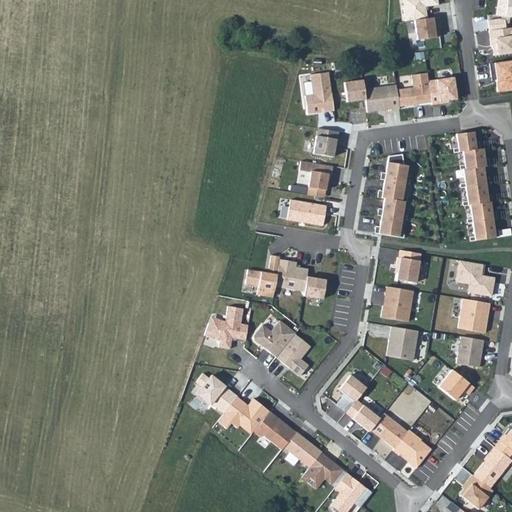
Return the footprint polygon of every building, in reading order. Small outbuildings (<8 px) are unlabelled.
[(435,0),(402,0),(405,22),(413,21),(427,20),(425,8),(437,6),(435,0)] [(511,0),(498,0),(496,17),(511,19),(511,0)] [(427,20),(413,21),(416,41),(439,38),(438,29),(440,28),(439,18),(427,20)] [(504,21),(487,23),(489,33),(505,30),(504,21)] [(489,33),(488,33),(490,47),(491,47),(493,56),(511,53),(510,39),(511,38),(511,29),(505,30),(489,33)] [(511,60),(489,63),(491,76),(496,76),(497,90),(511,88),(511,60)] [(329,72),(310,74),(312,94),(304,95),(307,114),(318,112),(318,109),(325,108),(325,111),(334,109),(329,72)] [(430,104),(427,83),(426,74),(410,76),(411,88),(399,90),(402,108),(430,104)] [(365,99),(363,88),(362,79),(343,82),(346,102),(365,99)] [(452,79),(427,83),(430,104),(431,106),(448,103),(447,101),(455,100),(452,79)] [(396,84),(363,88),(365,99),(366,112),(391,108),(391,110),(400,109),(396,84)] [(318,128),(313,153),(333,157),(336,139),(338,139),(339,131),(318,128)] [(473,131),(457,133),(459,152),(463,151),(466,169),(463,169),(468,205),(471,205),(476,239),(495,236),(490,201),(488,201),(483,166),(485,166),(483,148),(476,149),(473,131)] [(384,199),(378,233),(398,237),(403,202),(401,201),(407,166),(404,165),(402,154),(388,156),(381,197),(384,199)] [(301,160),(300,170),(312,172),(309,187),(326,189),(328,174),(332,174),(333,166),(301,160)] [(290,200),(287,219),(323,225),(326,206),(290,200)] [(419,255),(400,252),(398,258),(397,258),(395,268),(398,268),(396,281),(414,284),(419,255)] [(268,273),(248,269),(245,283),(258,286),(256,295),(272,297),(274,286),(279,259),(279,256),(271,255),(268,273)] [(296,262),(279,259),(274,286),(304,291),(306,276),(308,269),(295,267),(296,262)] [(484,265),(459,261),(455,282),(469,284),(467,293),(490,297),(493,279),(482,277),(484,265)] [(420,262),(418,281),(421,282),(422,273),(427,274),(428,263),(420,262)] [(325,279),(306,276),(304,291),(303,296),(322,299),(325,279)] [(412,292),(385,288),(380,318),(407,323),(412,292)] [(490,305),(462,300),(457,329),(485,334),(490,305)] [(208,323),(204,335),(219,340),(218,347),(229,349),(231,337),(245,340),(247,325),(240,324),(243,309),(228,306),(225,321),(216,319),(214,325),(208,323)] [(254,340),(275,357),(295,334),(279,321),(271,331),(262,325),(253,336),(254,340)] [(417,331),(390,327),(386,357),(412,361),(417,331)] [(295,334),(275,357),(299,377),(308,365),(300,358),(310,346),(295,334)] [(483,342),(460,337),(455,364),(478,368),(483,342)] [(450,371),(437,388),(453,401),(462,391),(468,396),(473,389),(450,371)] [(210,402),(225,414),(239,398),(211,375),(208,378),(203,373),(195,382),(201,387),(196,393),(209,404),(210,402)] [(356,400),(366,388),(350,375),(338,390),(344,395),(335,405),(345,413),(356,400)] [(254,432),(271,412),(254,398),(248,406),(239,398),(225,414),(218,422),(228,431),(233,425),(238,429),(240,426),(251,435),(254,432)] [(370,430),(379,419),(356,400),(345,413),(368,432),(370,430)] [(271,412),(254,432),(260,437),(262,435),(281,450),(284,447),(295,433),(271,412)] [(379,419),(370,430),(393,449),(407,432),(383,413),(379,419)] [(504,433),(494,446),(508,458),(511,453),(511,430),(511,429),(506,435),(504,433)] [(393,449),(392,450),(415,469),(431,450),(420,441),(421,440),(408,430),(407,432),(393,449)] [(295,433),(284,447),(309,467),(320,453),(295,433)] [(485,460),(473,475),(489,488),(511,460),(508,458),(494,446),(484,459),(485,460)] [(309,467),(300,478),(315,490),(323,479),(330,484),(341,470),(320,453),(309,467)] [(346,473),(334,488),(339,493),(330,505),(338,511),(346,511),(353,503),(359,508),(371,493),(346,473)] [(472,474),(466,481),(468,483),(459,494),(478,509),(493,490),(489,488),(473,475),(472,474)] [(452,500),(448,505),(455,511),(459,507),(452,500)]
